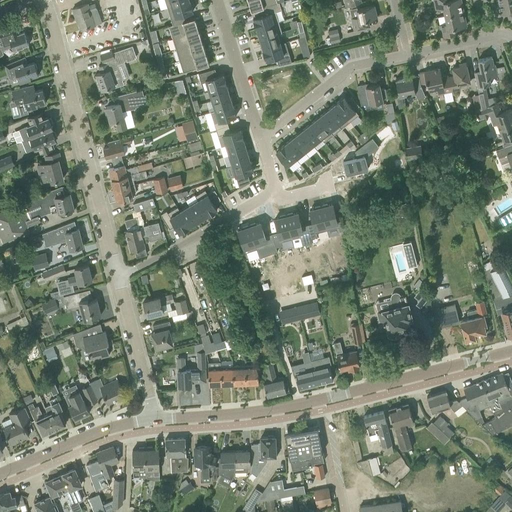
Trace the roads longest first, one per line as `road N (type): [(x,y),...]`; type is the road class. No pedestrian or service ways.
road 1 (residential): [(152,421),(43,0)]
road 2 (tertiary): [(324,398),(511,351)]
road 3 (tertiary): [(152,421),(324,398)]
road 4 (residential): [(259,137),(352,67),(405,55)]
road 5 (tertiary): [(0,474),(110,429),(152,421)]
road 6 (residential): [(259,137),(216,0)]
